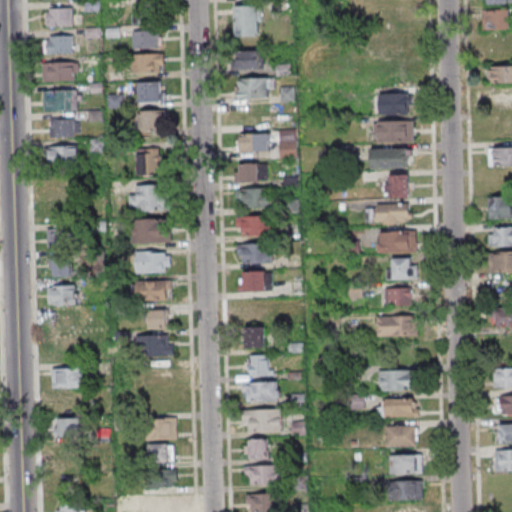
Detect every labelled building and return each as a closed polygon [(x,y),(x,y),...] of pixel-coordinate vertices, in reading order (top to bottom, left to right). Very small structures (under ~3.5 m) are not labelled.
[(135,2),(135,22),(162,22),(162,2),(135,2)] [(236,5),(236,35),(263,35),(263,5),(236,5)] [(73,7),(47,7),(47,25),(73,25),(73,7)] [(511,28),(511,9),(484,9),(484,29),(511,28)] [(159,30),(134,30),(134,48),(159,48),(159,30)] [(74,35),(46,35),(46,53),(74,53),(74,35)] [(372,37),(372,59),(415,58),(415,36),(372,37)] [(265,68),(265,50),(238,50),(238,68),(265,68)] [(164,53),(134,53),(134,71),(164,71),(164,53)] [(44,61),(44,80),(77,80),(77,61),(44,61)] [(511,65),(492,65),(492,82),(511,81),(511,65)] [(239,78),(239,98),(272,98),(272,78),(239,78)] [(165,81),(135,81),(135,102),(165,102),(165,81)] [(79,90),(44,90),(44,109),(79,109),(79,90)] [(380,93),(380,114),(414,114),(414,93),(380,93)] [(122,107),(123,94),(110,94),(110,106),(122,107)] [(141,130),(165,130),(165,110),(141,110),(141,130)] [(487,137),(511,137),(511,116),(487,116),(487,137)] [(50,118),(50,136),(80,136),(80,118),(50,118)] [(415,120),(378,120),(378,141),(415,141),(415,120)] [(271,151),(271,133),(239,133),(239,151),(271,151)] [(280,157),(298,157),(298,139),(280,139),(280,157)] [(50,145),(50,163),(79,163),(79,145),(50,145)] [(511,164),(511,146),(492,147),(492,164),(511,164)] [(138,148),(138,175),(161,175),(161,148),(138,148)] [(372,148),(372,167),(412,167),(412,148),(372,148)] [(267,163),(239,163),(239,181),(267,181),(267,163)] [(411,174),(387,174),(387,197),(411,197),(411,174)] [(137,193),(130,193),(130,210),(167,210),(167,185),(137,185),(137,193)] [(237,188),(237,207),(272,207),(272,188),(237,188)] [(511,217),(511,195),(489,196),(489,218),(511,217)] [(52,203),(52,220),(74,220),(74,203),(52,203)] [(368,204),(368,222),(412,222),(412,204),(368,204)] [(272,215),(237,215),(237,235),(272,235),(272,215)] [(132,219),(133,243),(171,243),(170,219),(132,219)] [(511,225),(490,226),(490,245),(511,245),(511,225)] [(49,228),(49,246),(74,246),(74,228),(49,228)] [(379,231),(379,251),(418,251),(418,231),(379,231)] [(239,262),(274,262),(274,243),(239,243),(239,262)] [(171,271),(171,250),(137,250),(137,271),(171,271)] [(511,250),(490,251),(490,272),(511,271),(511,250)] [(73,258),(53,258),(53,276),(73,276),(73,258)] [(418,278),(418,258),(392,258),(392,268),(388,268),(388,278),(418,278)] [(272,271),(240,271),(240,291),(272,291),(272,271)] [(169,280),(137,280),(137,299),(169,299),(169,280)] [(77,305),(77,285),(49,285),(49,305),(77,305)] [(387,305),(413,305),(413,287),(387,287),(387,305)] [(269,302),(245,302),(245,319),(269,319),(269,302)] [(511,325),(511,308),(494,308),(494,325),(511,325)] [(149,327),(168,327),(168,309),(149,309),(149,327)] [(51,313),(51,332),(77,332),(77,313),(51,313)] [(378,315),(378,335),(418,335),(418,315),(378,315)] [(266,326),(247,326),(247,347),(266,347),(266,326)] [(174,335),(139,334),(138,355),(174,355),(174,335)] [(55,336),(55,351),(80,351),(80,336),(55,336)] [(249,375),(273,375),(273,354),(249,354),(249,375)] [(511,367),(494,368),(494,385),(511,385),(511,367)] [(53,387),(82,387),(82,368),(53,368),(53,387)] [(379,370),(379,389),(415,389),(415,370),(379,370)] [(244,381),(244,400),(280,400),(280,381),(244,381)] [(82,394),(54,394),(54,413),(82,413),(82,394)] [(350,395),(350,407),(365,407),(365,395),(350,395)] [(511,413),(511,395),(499,395),(499,413),(511,413)] [(381,416),(418,416),(418,398),(381,398),(381,416)] [(283,409),(247,409),(247,431),(283,431),(283,409)] [(58,418),(58,435),(82,435),(82,418),(58,418)] [(177,418),(143,418),(143,439),(177,439),(177,418)] [(511,442),(511,423),(499,423),(499,442),(511,442)] [(417,445),(417,425),(387,425),(387,445),(417,445)] [(248,459),(269,459),(269,438),(248,438),(248,459)] [(175,461),(175,444),(149,444),(149,461),(175,461)] [(61,463),(90,463),(90,445),(61,445),(61,463)] [(496,471),(511,470),(511,449),(496,449),(496,471)] [(423,473),(423,454),(390,454),(390,473),(423,473)] [(276,465),(246,466),(246,483),(276,483),(276,465)] [(178,469),(146,469),(146,486),(178,486),(178,469)] [(85,472),(56,472),(56,489),(85,489),(85,472)] [(423,480),(391,480),(391,499),(423,499),(423,480)] [(247,511),(281,511),(281,493),(247,493),(247,511)] [(81,511),(82,501),(61,501),(61,511),(81,511)] [(173,511),(173,501),(137,501),(136,511),(173,511)]
